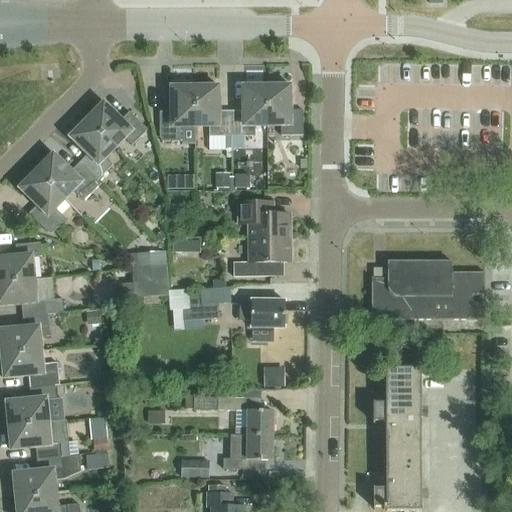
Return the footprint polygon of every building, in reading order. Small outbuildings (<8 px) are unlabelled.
[(268,89),(269,128),(282,128),(282,138),(304,138),(304,113),(292,113),(292,87),(290,87),(291,89),(268,89)] [(183,129),(197,129),(196,90),(174,90),(174,88),(173,88),(173,114),(161,114),(161,140),(163,144),(183,144),(183,129)] [(196,90),(197,129),(210,128),(210,139),(233,138),(232,113),(220,113),(220,88),(219,88),(219,89),(196,90)] [(269,128),(268,89),(246,89),(246,88),(245,88),(245,113),(232,113),(233,138),(246,138),(246,128),(269,128)] [(88,122),(116,150),(126,140),(133,147),(149,132),(131,114),(122,122),(104,104),(103,105),(104,106),(88,122)] [(80,165),(98,182),(114,167),(107,160),(116,150),(88,122),(73,138),(72,137),(71,138),(89,156),(80,165)] [(85,202),(92,196),(102,186),(98,182),(80,165),(71,173),(53,155),(52,156),(54,157),(38,173),(66,201),(74,192),(85,202)] [(66,201),(38,173),(22,189),(21,188),(20,189),(38,207),(29,216),(48,234),(52,235),(67,221),(56,210),(66,201)] [(230,190),(230,175),(216,175),(217,190),(230,190)] [(250,177),(236,177),(236,190),(250,190),(250,177)] [(250,241),(291,241),(291,217),(265,217),(265,206),(269,206),(269,205),(239,206),(239,227),(250,227),(250,241)] [(162,233),(155,239),(161,246),(168,239),(162,233)] [(291,241),(250,241),(250,265),(234,265),(235,280),(271,279),(271,278),(270,278),(270,279),(265,279),(265,265),(291,265),(291,241)] [(173,242),(173,254),(183,254),(183,242),(173,242)] [(0,284),(35,281),(33,259),(43,258),(41,244),(16,247),(17,259),(0,260),(0,284)] [(133,289),(169,286),(167,254),(123,257),(124,268),(132,268),(133,289)] [(101,272),(101,261),(92,262),(93,272),(101,272)] [(486,274),(485,274),(453,275),(453,263),(389,263),(389,279),(371,279),(372,321),(486,321),(486,274)] [(0,307),(22,306),(23,318),(48,316),(64,314),(63,300),(37,303),(35,281),(0,284),(0,307)] [(231,293),(189,295),(190,311),(184,311),(184,323),(220,321),(219,306),(232,306),(231,293)] [(286,331),(286,304),(252,303),(252,306),(240,305),(240,323),(252,323),(252,330),(286,331)] [(101,326),(100,313),(86,314),(88,327),(101,326)] [(48,316),(23,318),(24,331),(0,332),(0,333),(1,334),(3,356),(42,352),(40,339),(50,338),(48,316)] [(29,376),(30,389),(55,387),(60,387),(58,364),(43,366),(42,352),(3,356),(5,377),(3,377),(3,379),(29,376)] [(264,370),(265,389),(283,389),(283,370),(264,370)] [(373,403),(373,423),(386,423),(386,427),(386,431),(387,457),(404,456),(422,456),(422,453),(421,372),(421,370),(414,370),(403,370),(386,370),(386,403),(373,403)] [(8,405),(10,428),(49,424),(47,402),(57,401),(55,387),(30,389),(31,402),(6,404),(6,406),(8,405)] [(194,399),(194,413),(234,413),(241,414),(244,414),(244,400),(194,399)] [(235,429),(235,436),(273,437),(273,413),(247,412),(247,430),(235,429)] [(165,413),(149,413),(149,426),(166,426),(165,413)] [(92,442),(93,442),(107,441),(108,441),(106,420),(91,421),(92,442)] [(36,449),(37,461),(70,458),(69,443),(67,443),(65,424),(67,423),(67,422),(49,424),(10,428),(12,450),(10,450),(10,451),(36,449)] [(224,461),(223,471),(244,472),(244,461),(272,462),(273,437),(235,436),(232,436),(231,461),(224,461)] [(374,490),(374,509),(385,509),(385,511),(387,511),(422,511),(423,502),(423,490),(422,456),(404,456),(387,457),(387,483),(387,490),(374,490)] [(17,499),(56,495),(54,482),(65,481),(81,473),(79,457),(70,458),(37,461),(38,473),(13,476),(13,477),(14,477),(17,499)] [(182,462),(182,480),(209,480),(209,462),(182,462)] [(209,488),(209,496),(208,496),(207,510),(212,510),(212,511),(242,511),(243,509),(233,509),(233,496),(227,496),(227,488),(209,488)] [(79,511),(79,507),(67,508),(57,509),(56,495),(17,499),(17,511),(79,511)]
